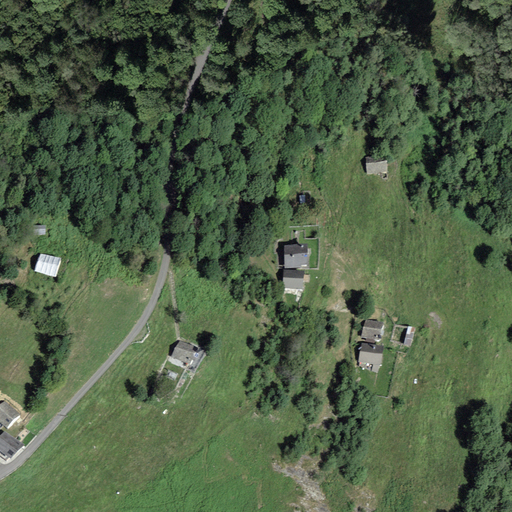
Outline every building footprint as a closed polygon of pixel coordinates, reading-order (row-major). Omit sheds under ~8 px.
[(382,171),(363,170),(362,188),(381,189),(382,171)] [(38,240),(26,239),(26,249),(38,250),(38,240)] [(36,270),(58,277),(63,258),(41,252),(36,270)] [(299,265),(280,264),(279,287),(297,288),(299,265)] [(52,281),(35,273),(28,286),(45,294),(52,281)] [(294,291),(278,290),(276,307),(292,309),(294,291)] [(197,309),(180,302),(173,320),(190,327),(197,309)] [(395,331),(374,326),(371,342),(392,346),(395,331)] [(194,363),(199,345),(179,340),(174,357),(194,363)] [(395,355),(374,352),(372,371),(393,374),(395,355)] [(19,417),(3,402),(0,405),(0,421),(9,429),(19,417)] [(23,447),(4,432),(0,437),(0,449),(13,460),(23,447)]
